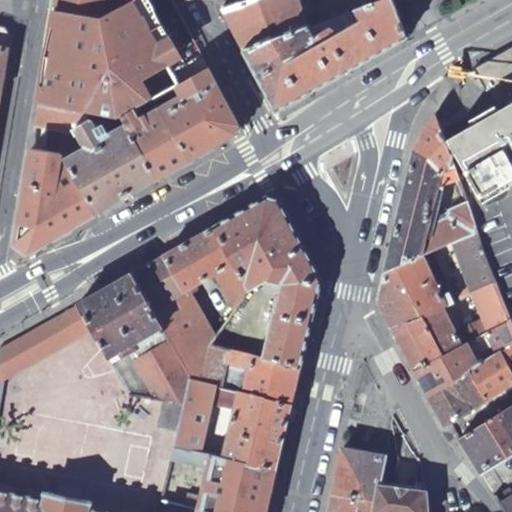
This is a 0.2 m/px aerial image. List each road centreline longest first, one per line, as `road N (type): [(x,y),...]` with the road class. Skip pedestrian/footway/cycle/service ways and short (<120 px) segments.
road 1 (secondary): [(0,306),(239,170)]
road 2 (residential): [(35,12),(0,220)]
road 3 (secondary): [(343,311),(295,511)]
road 4 (residential): [(273,151),(201,0)]
road 5 (residential): [(343,311),(369,328),(435,446)]
road 6 (secondary): [(403,74),(511,12)]
